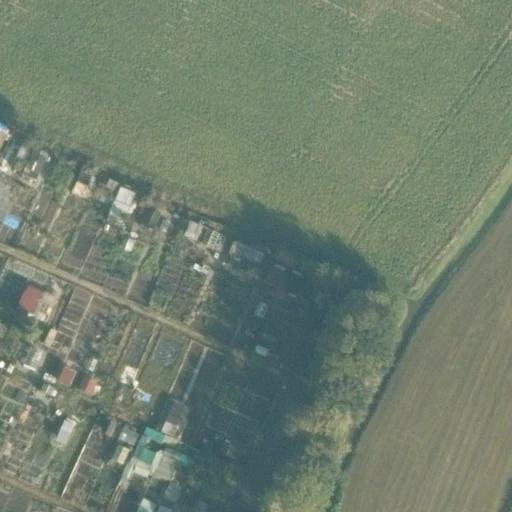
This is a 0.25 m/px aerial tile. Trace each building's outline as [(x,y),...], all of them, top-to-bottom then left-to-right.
[(0,148),(5,137),(10,139),(12,133),(0,127),(0,148)] [(23,170),(37,177),(46,158),(32,151),(23,170)] [(83,170),(77,186),(79,190),(86,193),(91,179),(90,179),(92,173),(83,170)] [(137,216),(143,219),(146,211),(141,209),(138,216),(137,216)] [(140,226),(153,231),(159,216),(146,211),(143,219),(140,226)] [(239,244),(237,259),(262,262),(264,247),(239,244)] [(161,268),(162,246),(145,245),(144,267),(161,268)] [(284,274),(273,269),(267,283),(278,288),(284,274)] [(291,276),(283,295),(296,301),(304,282),(291,276)] [(49,308),(38,303),(23,297),(17,312),(36,320),(37,316),(45,319),(49,308)] [(64,371),(57,385),(68,390),(75,377),(64,371)] [(77,392),(89,398),(95,385),(83,379),(77,392)] [(50,399),(53,392),(43,387),(39,394),(50,399)] [(164,425),(175,430),(178,423),(167,418),(164,425)] [(99,435),(109,440),(114,428),(104,423),(99,435)] [(59,432),(69,436),(72,429),(63,424),(59,432)] [(220,456),(234,462),(239,451),(225,445),(220,456)] [(136,467),(175,478),(170,499),(182,502),(186,486),(177,484),(183,460),(141,449),(136,467)] [(156,511),(159,504),(144,499),(139,511),(156,511)]
